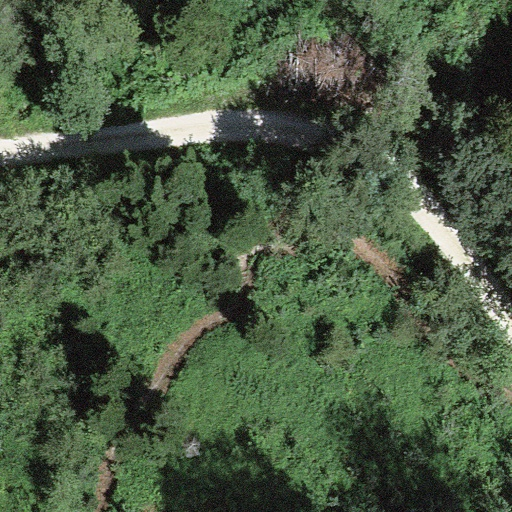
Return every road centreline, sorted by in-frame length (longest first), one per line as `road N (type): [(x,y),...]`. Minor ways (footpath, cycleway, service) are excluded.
road 1 (track): [(297,130),(182,126),(0,154)]
road 2 (track): [(511,321),(435,215),(297,130)]
